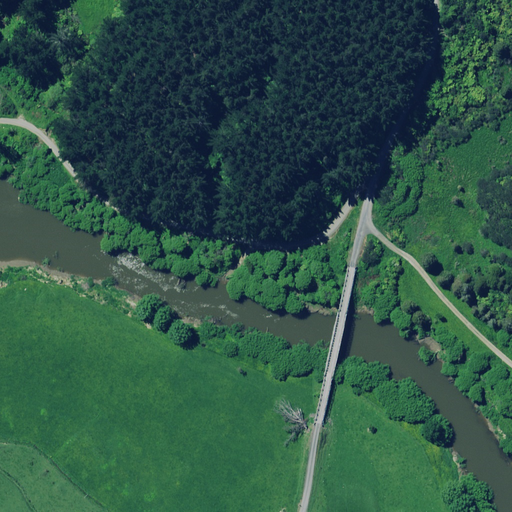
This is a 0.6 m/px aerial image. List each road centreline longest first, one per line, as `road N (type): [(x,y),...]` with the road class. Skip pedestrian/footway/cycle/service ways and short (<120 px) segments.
road 1 (unclassified): [(0,121),(45,136),(81,185),(104,200),(267,246),(327,234),(385,151)]
road 2 (unclassified): [(302,511),(351,268)]
road 3 (unclassified): [(434,0),(433,45),(385,151)]
road 4 (residential): [(351,268),(385,151)]
